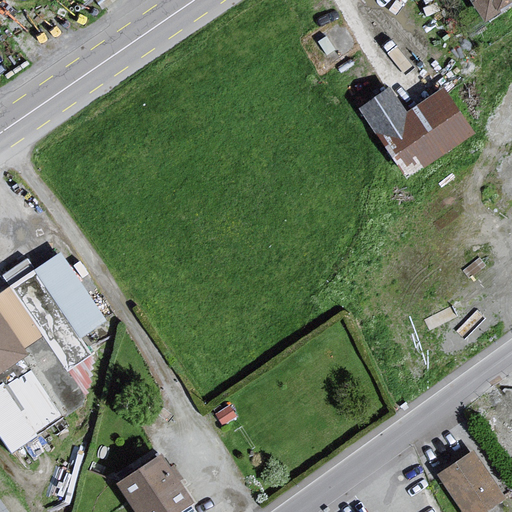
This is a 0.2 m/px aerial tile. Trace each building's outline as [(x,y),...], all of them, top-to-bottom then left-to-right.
[(511,0),(472,0),(487,25),(511,9),(511,0)] [(393,90),(362,111),(408,180),(475,136),(446,93),(410,117),(393,90)] [(63,255),(0,296),(0,421),(19,450),(85,406),(85,398),(69,373),(96,355),(85,339),(108,323),(63,255)] [(474,455),(441,477),(464,511),(489,511),(506,501),(474,455)] [(163,460),(123,486),(139,511),(190,511),(196,509),(163,460)] [(8,511),(0,500),(0,511),(8,511)]
